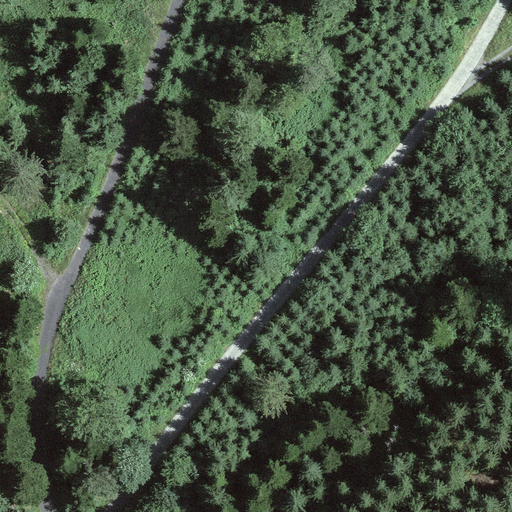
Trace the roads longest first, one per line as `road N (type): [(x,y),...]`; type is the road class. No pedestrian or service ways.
road 1 (track): [(501,0),(451,96),(112,511)]
road 2 (track): [(49,511),(38,469),(38,391),(50,318),(183,0)]
